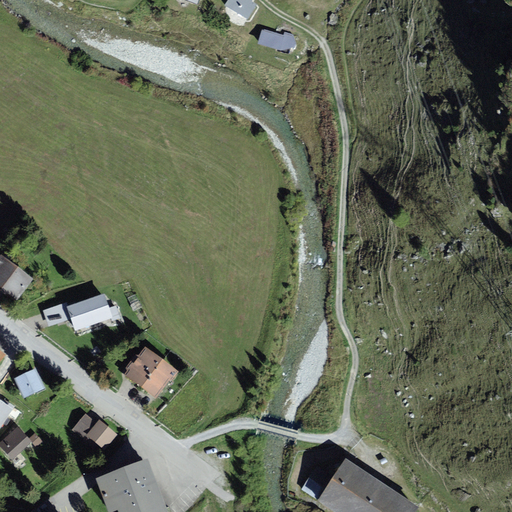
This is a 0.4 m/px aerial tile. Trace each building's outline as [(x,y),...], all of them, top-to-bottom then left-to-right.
[(256,4),(247,0),(239,0),(233,13),(253,23),(259,10),(255,8),(256,4)] [(288,41),(267,34),(265,46),(293,55),(294,51),(300,52),(298,40),(289,37),(288,41)] [(0,291),(20,305),(35,283),(2,260),(0,263),(0,291)] [(119,321),(111,296),(73,309),(77,320),(82,334),(119,321)] [(77,320),(73,309),(72,304),(47,312),(52,329),(77,320)] [(181,373),(149,350),(128,378),(136,385),(152,396),(160,402),(181,373)] [(40,372),(18,383),(27,402),(49,392),(40,372)] [(0,428),(13,408),(0,400),(0,428)] [(99,426),(88,417),(73,434),(84,443),(99,426)] [(123,438),(104,423),(91,439),(109,454),(123,438)] [(33,445),(19,430),(0,446),(0,449),(12,463),(33,445)] [(167,511),(148,459),(96,478),(108,511),(114,511),(119,510),(119,511),(167,511)] [(335,481),(318,470),(303,493),(331,511),(415,511),(418,509),(347,462),(335,481)]
